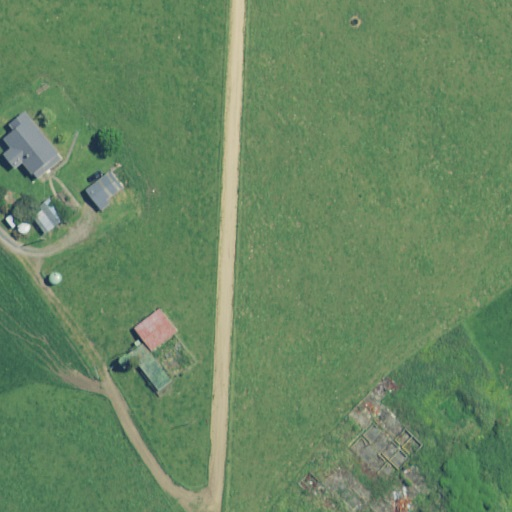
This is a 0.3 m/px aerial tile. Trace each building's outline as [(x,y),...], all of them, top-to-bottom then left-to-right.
[(64,158),(26,114),(13,125),(16,129),(3,140),(10,148),(1,156),(14,171),(22,164),(37,181),(64,158)] [(85,192),(101,212),(111,205),(108,200),(125,188),(112,171),(85,192)] [(84,197),(73,183),(63,191),(74,205),(84,197)] [(68,219),(51,197),(40,206),(43,211),(33,219),(46,236),(68,219)] [(159,308),(133,326),(151,353),(178,335),(159,308)] [(119,363),(124,370),(136,371),(140,368),(157,391),(170,380),(143,345),(119,363)] [(326,471),(318,464),(299,483),(306,490),(295,502),(304,511),(353,511),(421,446),(387,411),(326,471)] [(462,511),(447,496),(431,511),(462,511)]
